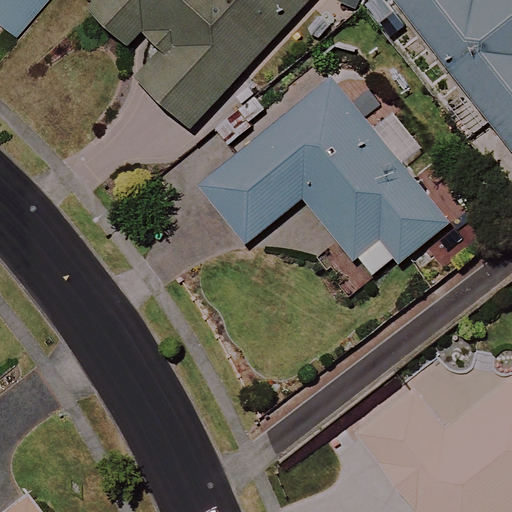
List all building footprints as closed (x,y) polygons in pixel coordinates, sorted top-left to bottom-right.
[(0,0),(0,13),(21,31),(47,0),(0,0)] [(317,0),(107,0),(97,12),(133,46),(147,30),(169,51),(143,79),(198,130),(317,0)] [(511,0),(401,0),(511,142),(511,0)] [(453,225),(337,83),(207,188),(254,246),(311,200),(380,285),(453,225)] [(511,511),(511,386),(451,435),(417,391),(362,434),(423,511),(511,511)] [(46,511),(34,496),(12,511),(46,511)]
